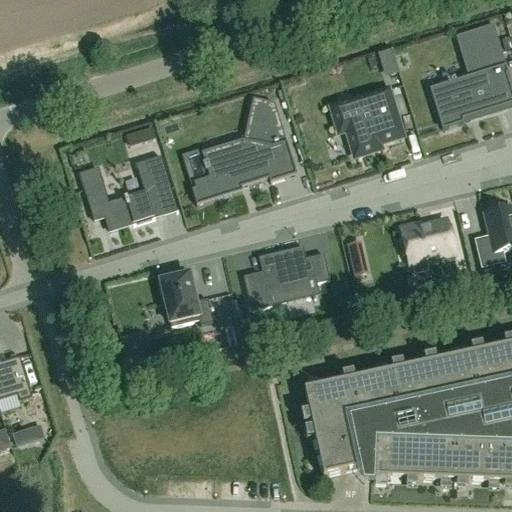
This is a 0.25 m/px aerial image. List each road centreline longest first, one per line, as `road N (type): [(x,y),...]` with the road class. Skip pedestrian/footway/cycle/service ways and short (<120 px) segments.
road 1 (unclassified): [(32,291),(510,160)]
road 2 (unclassified): [(0,120),(390,0)]
